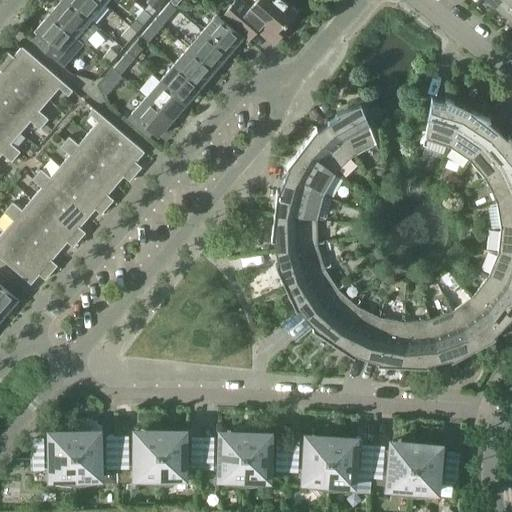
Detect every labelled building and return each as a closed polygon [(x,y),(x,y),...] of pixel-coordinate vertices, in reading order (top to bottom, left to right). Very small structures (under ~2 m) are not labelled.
[(90,20),(65,0),(61,0),(49,14),(75,37),(82,42),(83,43),(88,47),(91,44),(87,41),(98,27),(90,20)] [(98,0),(65,0),(90,20),(104,4),(98,0)] [(163,0),(151,0),(149,3),(144,10),(150,15),(151,16),(157,9),(156,8),(163,0)] [(222,17),(243,36),(248,40),(257,29),(274,44),(283,34),(280,32),(298,12),(283,0),(256,0),(248,10),(237,0),(222,17)] [(511,0),(504,0),(499,7),(511,18),(511,0)] [(169,3),(155,19),(162,25),(176,9),(169,3)] [(142,25),(150,15),(144,10),(135,20),(142,25)] [(82,42),(75,37),(49,14),(35,31),(38,33),(32,40),(63,67),(63,66),(83,43),(82,42)] [(217,14),(202,32),(228,54),(243,36),(222,17),(217,14)] [(148,42),(162,25),(155,19),(141,36),(148,42)] [(136,32),(129,26),(120,36),(128,42),(136,32)] [(202,32),(188,47),(214,70),(228,54),(202,32)] [(135,42),(127,52),(134,58),(143,48),(135,42)] [(7,51),(2,58),(49,99),(59,87),(68,95),(73,90),(21,46),(13,56),(7,51)] [(200,86),(214,70),(188,47),(174,64),(200,86)] [(101,58),(108,64),(117,54),(111,48),(101,58)] [(127,52),(113,68),(120,74),(134,58),(127,52)] [(39,110),(49,99),(2,58),(0,59),(0,69),(1,70),(0,70),(0,84),(44,123),(48,118),(39,110)] [(186,103),(200,86),(174,64),(160,80),(186,103)] [(111,84),(120,74),(113,68),(104,79),(111,84)] [(172,119),(186,103),(160,80),(146,96),(172,119)] [(40,128),(44,123),(0,84),(0,113),(21,132),(30,121),(40,128)] [(157,136),(172,119),(146,96),(131,114),(127,118),(149,136),(153,132),(157,136)] [(449,147),(468,108),(445,97),(444,99),(431,97),(424,138),(434,141),(448,146),(449,147)] [(376,142),(361,103),(360,103),(336,112),(336,114),(328,121),(353,155),(358,153),(375,143),(376,142)] [(98,121),(88,132),(136,173),(142,167),(136,161),(144,152),(93,108),(89,113),(98,121)] [(469,160),(497,128),(489,121),(490,119),(468,108),(449,147),(462,155),(469,160)] [(11,143),(21,132),(0,113),(0,141),(16,156),(20,151),(11,143)] [(353,155),(328,121),(318,128),(317,127),(301,147),(335,173),(336,173),(347,161),(353,155)] [(507,137),(497,128),(469,160),(475,167),(486,179),(511,162),(511,140),(509,135),(507,137)] [(129,181),(136,173),(88,132),(78,144),(69,136),(65,141),(116,185),(124,176),(129,181)] [(0,155),(2,153),(11,161),(16,156),(0,141),(0,155)] [(70,154),(60,165),(108,206),(114,199),(108,194),(116,185),(65,141),(60,146),(70,154)] [(287,168),(283,178),(323,194),(326,189),(335,173),(301,147),(286,167),(287,168)] [(511,162),(486,179),(492,193),(496,202),(511,197),(511,162)] [(101,214),(108,206),(60,165),(50,177),(41,169),(37,174),(88,217),(95,209),(101,214)] [(80,227),(88,217),(37,174),(33,179),(41,187),(32,198),(80,239),(85,232),(80,227)] [(274,214),(317,218),(321,201),(323,195),(323,194),(283,178),(279,189),(279,190),(277,190),(274,214)] [(497,211),(500,227),(511,226),(511,197),(496,202),(497,211)] [(73,246),(80,239),(32,198),(22,209),(13,202),(9,206),(60,250),(67,241),(73,246)] [(52,260),(60,250),(9,206),(4,211),(13,219),(4,230),(51,272),(57,265),(52,260)] [(317,236),(317,218),(274,214),(271,239),(273,239),(275,251),(317,243),(317,236)] [(511,226),(500,227),(499,242),(498,252),(511,255),(511,226)] [(0,257),(31,284),(39,274),(45,279),(51,272),(4,230),(0,234),(0,257)] [(285,286),(324,268),(319,252),(317,244),(317,243),(275,251),(278,263),(275,264),(285,286)] [(488,275),(511,288),(511,255),(498,252),(495,259),(488,275)] [(298,308),(306,317),(338,289),(334,284),(324,268),(285,286),(296,309),(298,308)] [(11,282),(0,272),(0,312),(3,315),(18,299),(17,297),(22,292),(11,282)] [(473,295),(503,325),(511,317),(511,288),(488,275),(479,287),(473,295)] [(314,326),(312,328),(332,342),(356,306),(344,295),(338,289),(306,317),(314,326)] [(467,300),(453,311),(473,349),(495,337),(493,334),(503,325),(473,295),(473,296),(467,300)] [(366,357),(379,317),(372,314),(356,306),(332,342),(353,356),(355,354),(366,357)] [(297,309),(280,323),(295,341),(312,327),(297,309)] [(429,320),(439,361),(451,358),(452,360),(473,349),(453,311),(452,311),(438,316),(429,320)] [(402,365),(404,322),(389,319),(379,317),(366,357),(378,361),(378,364),(402,365)] [(427,363),(439,361),(429,320),(423,320),(404,322),(402,365),(427,367),(427,363)] [(136,481),(159,484),(160,431),(136,430),(136,481)] [(52,483),(75,485),(74,431),(51,432),(52,483)] [(98,431),(74,431),(75,485),(99,482),(98,431)] [(184,431),(160,431),(159,484),(183,482),(184,431)] [(220,483),(244,486),(245,432),(222,432),(220,483)] [(269,433),(245,432),(244,486),(267,484),(269,433)] [(304,486),(327,490),(330,437),(307,435),(304,486)] [(336,437),(330,437),(327,490),(351,489),(352,483),(357,483),(356,489),(369,490),(370,475),(371,467),(371,466),(362,465),(361,467),(353,466),(355,438),(336,437)] [(411,487),(416,440),(390,438),(389,450),(383,450),(383,449),(382,449),(380,466),(387,467),(385,489),(388,489),(388,492),(411,496),(411,487)] [(411,496),(432,496),(438,496),(438,493),(443,443),(416,440),(411,487),(411,496)] [(372,448),(373,447),(363,446),(362,465),(371,466),(372,448)] [(277,450),(276,469),(286,469),(287,460),(288,449),(279,448),(277,450)] [(371,467),(370,475),(380,475),(380,466),(382,449),(372,448),(371,466),(371,467)] [(31,454),(31,468),(44,468),(44,454),(31,454)] [(117,457),(117,466),(128,465),(128,456),(117,457)] [(117,466),(117,457),(107,457),(107,466),(117,466)] [(192,466),(202,466),(202,457),(192,457),(192,466)] [(212,457),(202,457),(202,466),(212,466),(212,457)] [(287,460),(286,469),(297,470),(297,461),(287,460)] [(456,473),(446,472),(445,481),(455,482),(456,473)]
